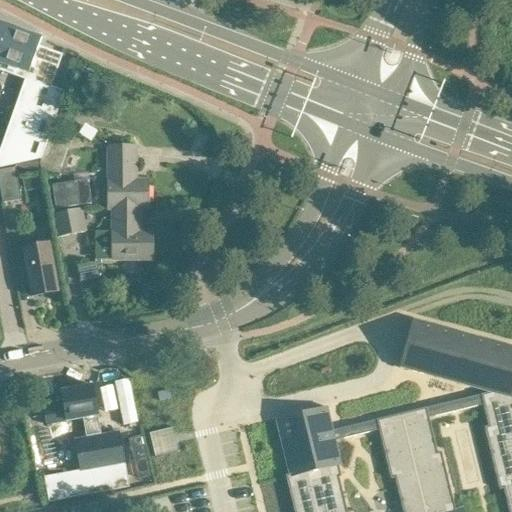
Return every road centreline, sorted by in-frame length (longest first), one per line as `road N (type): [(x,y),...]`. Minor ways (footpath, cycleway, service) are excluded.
road 1 (primary): [(33,0),(344,126)]
road 2 (primary): [(358,86),(124,0)]
road 3 (tertiary): [(269,288),(304,279),(329,248),(378,139)]
road 4 (residential): [(258,147),(198,271),(208,324)]
road 5 (tertiary): [(22,358),(208,324)]
road 6 (tertiary): [(344,126),(269,288)]
road 7 (primary): [(378,139),(511,186)]
road 8 (primary): [(511,146),(392,99)]
